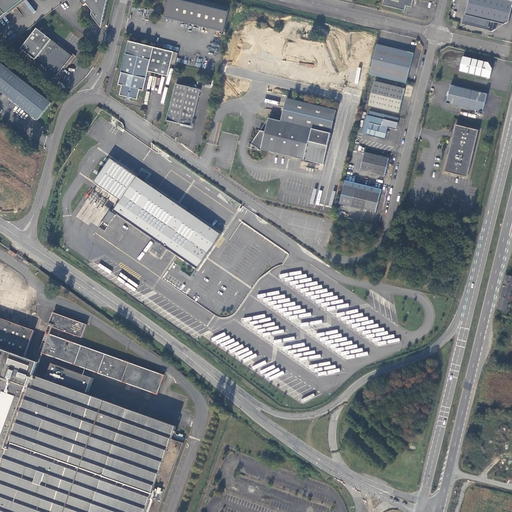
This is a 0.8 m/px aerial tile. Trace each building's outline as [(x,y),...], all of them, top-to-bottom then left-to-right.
[(0,0),(0,16),(20,0),(0,0)] [(80,0),(84,5),(88,3),(93,11),(92,16),(102,28),(108,1),(107,0),(80,0)] [(229,7),(201,0),(168,0),(165,18),(223,32),(229,7)] [(384,0),(383,6),(405,11),(406,6),(412,8),(413,0),(384,0)] [(511,0),(468,0),(465,15),(504,24),(509,22),(511,7),(511,0)] [(57,44),(51,40),(36,60),(59,78),(62,74),(60,72),(68,62),(70,63),(76,56),(69,51),(68,53),(57,44)] [(175,52),(130,41),(119,84),(123,85),(120,95),(129,97),(138,99),(140,89),(144,90),(148,71),(169,76),(175,52)] [(57,44),(68,53),(69,51),(58,43),(57,44)] [(370,75),(405,83),(409,70),(413,53),(409,52),(381,45),(378,44),(370,75)] [(490,80),(493,67),(489,61),(476,58),(464,55),(460,73),(490,80)] [(52,103),(0,62),(0,90),(38,121),(52,103)] [(60,72),(62,74),(70,63),(68,62),(60,72)] [(404,88),(375,81),(369,105),(399,112),(401,101),(404,88)] [(181,124),(191,127),(200,91),(176,85),(167,121),(181,124)] [(484,111),(488,94),(451,85),(450,91),(448,91),(448,93),(447,96),(448,97),(447,103),(484,111)] [(304,160),(325,165),(338,111),(288,98),(282,122),(269,119),(266,132),(260,131),(251,144),(255,146),(261,151),(261,150),(304,160)] [(370,122),(367,135),(384,139),(386,133),(387,126),(396,128),(397,121),(382,118),(381,125),(370,122)] [(451,148),(446,172),(452,173),(468,177),(479,131),(456,125),(451,148)] [(365,152),(361,171),(385,177),(387,169),(389,158),(365,152)] [(195,217),(108,156),(91,179),(118,198),(111,208),(156,240),(151,248),(157,253),(163,245),(175,253),(195,265),(217,232),(195,217)] [(377,204),(379,195),(344,186),(339,204),(375,212),(377,204)] [(511,282),(511,274),(507,273),(506,273),(496,310),(508,313),(510,303),(507,302),(510,290),(511,290),(511,283),(511,284),(511,282)] [(82,338),(87,324),(54,311),(49,326),(82,338)] [(0,511),(159,511),(184,442),(174,438),(178,427),(185,430),(192,412),(185,410),(190,398),(169,391),(165,402),(162,402),(157,403),(99,382),(94,397),(83,393),(88,377),(49,363),(43,379),(35,376),(40,363),(26,358),(36,331),(0,318),(0,511)] [(166,374),(47,332),(40,351),(158,395),(166,374)]
